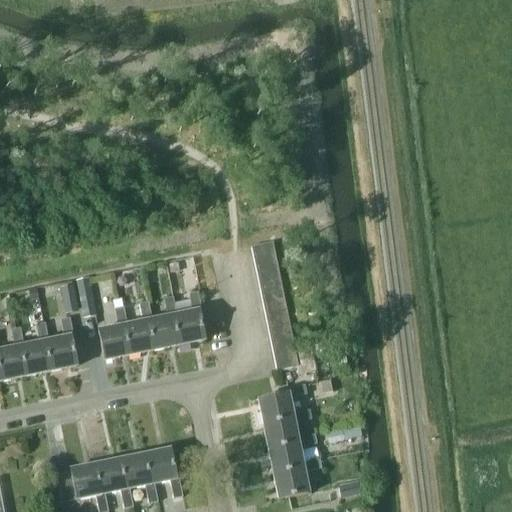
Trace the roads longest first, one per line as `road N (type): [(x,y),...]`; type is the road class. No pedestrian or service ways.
road 1 (residential): [(0,419),(196,380)]
road 2 (residential): [(196,380),(233,372),(247,353),(234,249)]
road 3 (residential): [(221,511),(196,380)]
